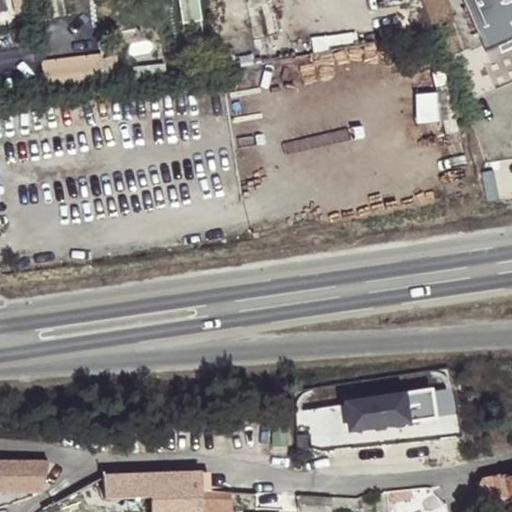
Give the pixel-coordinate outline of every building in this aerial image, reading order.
[(511,38),(511,0),(466,0),(488,49),(511,38)] [(448,391),(339,395),(340,421),(449,417),(448,391)] [(287,447),(288,422),(273,422),(272,446),(287,447)] [(48,463),(0,463),(0,492),(42,494),(48,463)] [(231,511),(230,493),(201,490),(200,471),(102,474),(103,499),(150,498),(150,511),(231,511)] [(511,511),(511,481),(508,482),(503,474),(476,481),(482,511),(511,511)] [(328,511),(329,498),(297,496),(298,511),(328,511)]
